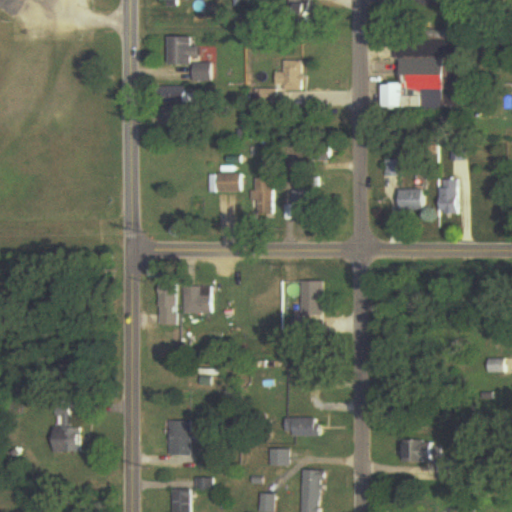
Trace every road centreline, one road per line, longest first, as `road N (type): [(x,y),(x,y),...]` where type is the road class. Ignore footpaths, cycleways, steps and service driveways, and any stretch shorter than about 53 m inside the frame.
road 1 (residential): [(358,0),(366,511)]
road 2 (residential): [(130,0),(132,511)]
road 3 (residential): [(511,254),(134,251)]
